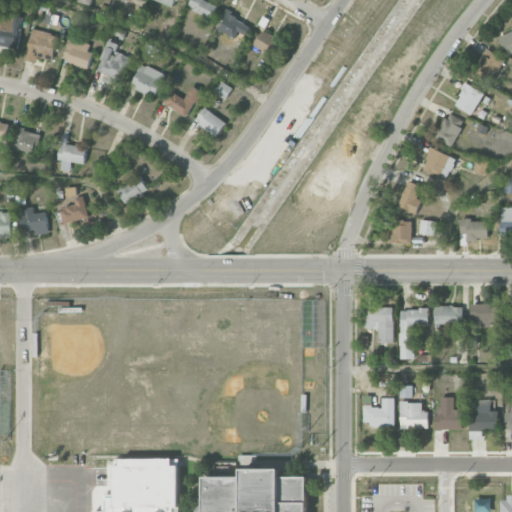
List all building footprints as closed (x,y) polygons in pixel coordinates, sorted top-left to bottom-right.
[(212,19),(218,4),(207,0),(190,0),(187,9),(212,19)] [(244,41),(251,26),(230,17),(233,11),(225,8),(216,29),(244,41)] [(0,45),(18,48),(23,17),(0,12),(0,45)] [(25,60),(36,62),(37,57),(53,60),(57,39),(50,38),(52,32),(31,29),(25,60)] [(274,54),(280,38),(261,30),(255,47),(274,54)] [(506,55),(511,52),(511,31),(499,36),(506,55)] [(94,45),(69,38),(62,60),(87,68),(94,45)] [(116,51),(119,45),(110,41),(97,70),(121,81),(131,58),(116,51)] [(473,73),(491,82),(503,58),(485,49),(473,73)] [(165,75),(141,63),(130,85),(155,97),(165,75)] [(214,93),(227,99),(232,87),(220,81),(214,93)] [(454,104),(472,115),(485,94),(467,83),(454,104)] [(201,91),(191,86),(185,98),(169,90),(163,104),(189,116),(201,91)] [(227,123),(205,107),(195,120),(217,136),(227,123)] [(453,146),(464,120),(447,113),(436,139),(453,146)] [(0,122),(0,139),(8,140),(9,123),(0,122)] [(41,134),(18,127),(12,147),(36,154),(41,134)] [(71,162),(85,164),(87,146),(67,144),(68,136),(61,135),(58,161),(62,161),(61,169),(71,170),(71,162)] [(422,167),(447,179),(456,159),(432,147),(422,167)] [(489,162),(476,159),(474,172),(487,174),(489,162)] [(124,203),(149,192),(142,177),(117,188),(124,203)] [(511,178),(503,179),(503,193),(511,192),(511,178)] [(398,206),(417,213),(423,199),(420,198),(425,187),(409,181),(398,206)] [(74,198),(76,205),(61,208),(63,222),(88,219),(85,196),(74,198)] [(36,230),(36,235),(49,233),(47,212),(35,213),(34,207),(21,209),(23,231),(36,230)] [(12,212),(0,211),(0,234),(11,235),(12,212)] [(412,220),(392,219),(391,243),(412,243),(412,220)] [(436,235),(436,220),(421,220),(420,234),(436,235)] [(488,237),(488,220),(461,220),(461,243),(478,243),(478,237),(488,237)] [(473,326),(497,325),(497,303),(472,304),(473,326)] [(435,306),(435,325),(464,324),(463,305),(435,306)] [(393,308),(365,309),(365,329),(379,328),(379,343),(394,342),(393,308)] [(429,326),(428,309),(400,309),(401,359),(416,358),(415,326),(429,326)] [(412,397),(411,385),(400,386),(400,398),(412,397)] [(395,398),(382,398),(382,407),(372,407),(372,396),(364,396),(363,425),(394,426),(395,398)] [(454,397),(440,397),(440,406),(435,406),(436,430),(463,429),(463,409),(454,410),(454,397)] [(498,411),(491,411),(491,399),(477,400),(477,414),(470,415),(470,439),(482,439),(482,430),(498,430),(498,411)] [(428,411),(422,411),(422,402),(400,402),(400,428),(428,428),(428,411)] [(114,511),(307,511),(308,477),(282,476),(282,469),(243,469),(243,477),(205,476),(205,497),(194,497),(194,511),(179,511),(180,466),(173,466),(173,459),(122,459),(121,466),(115,466),(115,497),(114,497),(114,511)] [(511,511),(511,497),(500,497),(500,511),(511,511)]
